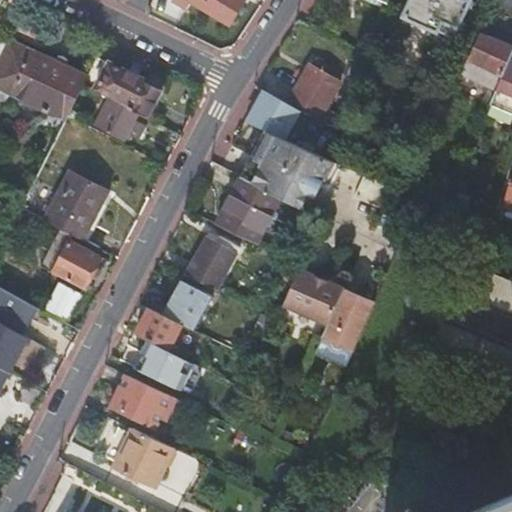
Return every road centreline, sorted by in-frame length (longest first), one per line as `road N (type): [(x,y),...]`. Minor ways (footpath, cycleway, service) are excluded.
road 1 (residential): [(9,511),(237,83)]
road 2 (residential): [(125,29),(237,83)]
